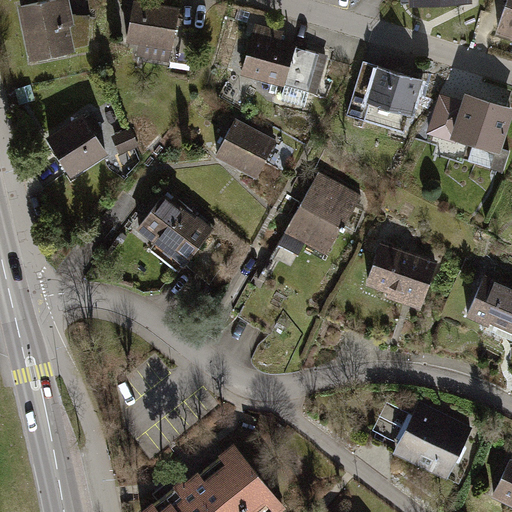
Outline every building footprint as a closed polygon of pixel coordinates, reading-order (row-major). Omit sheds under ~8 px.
[(64,0),(34,0),(17,4),(29,58),(89,44),(90,14),(68,15),(64,0)] [(181,9),(136,0),(127,41),(136,43),(133,58),(170,65),(181,9)] [(511,0),(506,0),(497,32),(511,36),(511,0)] [(282,30),(253,21),(238,67),(264,76),(263,79),(282,85),(283,82),(315,92),(326,56),(279,40),(282,30)] [(423,74),(363,58),(348,113),(407,129),(423,74)] [(511,112),(511,104),(464,89),(461,98),(440,91),(427,132),(458,142),(459,139),(495,150),(489,166),(502,170),(509,150),(500,148),(511,112)] [(277,136),(236,113),(215,151),(256,174),(259,168),(272,175),(285,152),(272,145),(277,136)] [(78,114),(40,137),(65,178),(103,154),(78,114)] [(360,193),(317,170),(285,228),(305,239),(328,251),(360,193)] [(208,227),(153,188),(127,225),(181,264),(208,227)] [(295,259),(305,239),(285,228),(275,248),(295,259)] [(439,260),(381,237),(364,280),(388,289),(387,293),(421,306),(439,260)] [(511,287),(475,275),(460,319),(511,337),(511,287)] [(414,399),(389,452),(445,479),(470,426),(414,399)] [(132,511),(278,511),(283,509),(234,441),(132,511)] [(511,458),(508,456),(487,499),(511,510),(511,458)]
